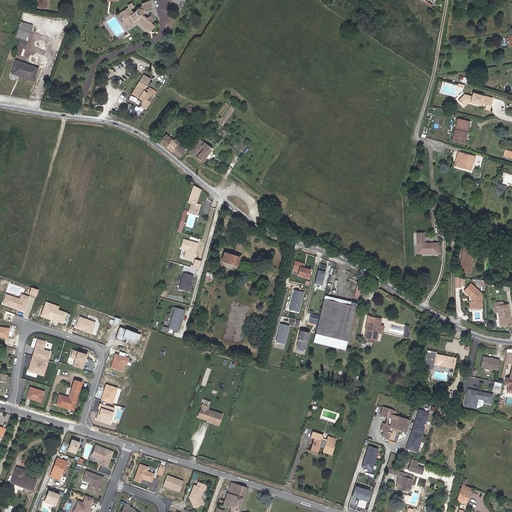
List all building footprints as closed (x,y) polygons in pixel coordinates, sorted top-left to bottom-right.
[(137,19),(146,27),(154,19),(150,15),(147,18),(144,15),(143,16),(141,15),(142,14),(142,13),(142,12),(142,11),(152,8),(149,1),(141,3),(142,6),(137,8),(137,9),(136,10),(135,11),(132,11),(131,11),(130,9),(134,7),(131,2),(127,5),(128,6),(120,12),(120,13),(124,19),(123,19),(126,25),(133,21),(134,21),(137,19)] [(124,19),(120,13),(116,15),(123,27),(126,25),(123,19),(124,19)] [(28,40),(33,27),(20,22),(15,36),(28,40)] [(24,49),(27,42),(20,40),(15,54),(19,56),(22,48),(24,49)] [(17,73),(34,79),(38,68),(15,60),(10,73),(17,75),(17,73)] [(148,93),(144,90),(150,79),(144,75),(132,93),(143,100),(142,107),(146,109),(156,92),(150,88),(148,93)] [(457,100),(462,105),(466,101),(469,102),(472,103),(472,101),(474,102),(474,103),(481,105),(482,102),(486,104),(485,109),(489,110),(493,98),(484,95),(483,96),(473,92),(471,96),(464,94),(457,100)] [(457,119),(453,139),(464,141),(469,122),(457,119)] [(166,134),(159,142),(178,159),(190,145),(178,135),(173,140),(166,134)] [(202,162),(204,159),(212,149),(199,139),(188,151),(202,162)] [(475,157),(458,152),(456,159),(460,160),(458,167),(470,170),(472,162),(473,163),(475,157)] [(201,189),(194,187),(189,202),(191,203),(188,211),(197,214),(200,204),(196,202),(201,189)] [(463,213),(449,207),(447,213),(461,219),(463,213)] [(188,212),(184,211),(178,231),(182,232),(188,212)] [(438,252),(437,242),(424,243),(424,233),(417,233),(417,253),(438,252)] [(198,244),(183,239),(180,249),(186,251),(183,259),(193,262),(198,244)] [(475,245),(465,243),(461,270),(470,272),(475,245)] [(238,266),(240,257),(224,252),(221,262),(238,266)] [(201,262),(195,260),(193,266),(191,265),(190,267),(198,270),(201,262)] [(308,278),(310,270),(304,268),(305,264),(295,261),(293,271),(299,272),(298,276),(308,278)] [(327,264),(321,263),(316,282),(322,283),(327,264)] [(191,288),(195,273),(185,270),(180,285),(191,288)] [(204,282),(211,285),(214,274),(207,272),(206,275),(204,282)] [(363,282),(358,281),(355,296),(359,296),(363,282)] [(470,282),(463,289),(473,297),(473,299),(471,300),(471,302),(472,303),(472,307),(481,307),(480,292),(470,282)] [(298,312),(304,292),(295,290),(290,309),(298,312)] [(24,311),(29,297),(21,294),(20,299),(6,294),(3,304),(24,311)] [(340,340),(348,342),(357,307),(325,299),(314,343),(338,349),(338,346),(340,347),(341,344),(339,343),(340,340)] [(46,302),(41,316),(51,319),(52,316),(67,321),(70,314),(57,310),(58,307),(46,302)] [(506,302),(495,304),(499,325),(502,324),(502,323),(504,323),(504,324),(509,323),(506,302)] [(179,331),(185,310),(176,307),(170,328),(179,331)] [(317,324),(319,316),(312,314),(310,322),(317,324)] [(85,332),(91,334),(95,322),(79,317),(76,327),(85,330),(85,332)] [(121,319),(115,317),(112,324),(118,327),(121,319)] [(291,318),(289,323),(299,326),(300,321),(291,318)] [(375,321),(375,319),(369,318),(368,323),(370,323),(369,327),(367,327),(366,330),(368,331),(366,338),(376,341),(378,333),(380,334),(382,328),(379,327),(381,322),(375,321)] [(284,344),(289,326),(281,323),(276,341),(284,344)] [(0,325),(0,336),(8,338),(9,327),(0,325)] [(141,335),(120,327),(115,339),(121,341),(122,338),(134,343),(136,339),(138,340),(141,335)] [(309,333),(301,330),(296,347),(305,349),(309,333)] [(39,357),(48,360),(50,352),(43,349),(46,342),(37,339),(32,355),(39,357)] [(73,365),(82,369),(87,355),(72,350),(70,357),(75,359),(73,365)] [(437,353),(427,351),(425,368),(434,369),(435,365),(451,368),(450,372),(454,373),(456,358),(437,355),(437,353)] [(127,364),(129,358),(115,354),(111,368),(121,371),(124,363),(127,364)] [(499,370),(501,360),(484,356),(482,366),(499,370)] [(48,360),(39,357),(38,362),(32,360),(31,362),(30,362),(28,370),(44,375),(48,360)] [(69,398),(60,395),(57,405),(74,410),(82,383),(74,381),(69,398)] [(117,388),(106,384),(101,400),(112,403),(117,388)] [(42,402),(44,392),(30,388),(27,398),(42,402)] [(464,406),(476,408),(477,402),(491,404),(493,393),(467,388),(464,406)] [(444,401),(456,403),(457,396),(453,395),(453,392),(452,391),(450,392),(450,394),(445,393),(444,401)] [(96,419),(109,423),(114,408),(99,403),(98,408),(99,408),(96,419)] [(209,406),(201,404),(196,418),(219,426),(223,414),(208,409),(209,406)] [(383,423),(381,429),(384,430),(383,436),(393,439),(395,434),(396,434),(398,429),(406,432),(409,421),(394,416),(396,411),(383,407),(381,415),(388,418),(386,424),(383,423)] [(429,413),(419,409),(406,448),(417,452),(425,428),(421,427),(423,423),(425,424),(429,413)] [(333,446),(335,439),(328,437),(327,440),(322,438),(323,435),(313,432),(312,437),(315,438),(312,449),(318,451),(320,447),(324,448),(323,452),(331,454),(334,446),(333,446)] [(78,442),(71,439),(67,450),(75,453),(78,442)] [(111,456),(113,452),(96,445),(92,455),(96,457),(97,459),(101,461),(100,464),(107,467),(110,460),(109,458),(110,457),(111,456)] [(362,467),(372,470),(375,460),(377,452),(377,450),(368,447),(365,457),(362,467)] [(60,479),(66,462),(58,459),(51,476),(60,479)] [(412,460),(409,470),(422,474),(424,468),(417,466),(418,462),(412,460)] [(152,482),(155,474),(147,471),(148,467),(140,464),(133,480),(140,483),(142,478),(152,482)] [(33,491),(37,481),(24,476),(26,471),(17,468),(12,483),(33,491)] [(409,492),(414,476),(390,468),(388,473),(399,476),(397,483),(398,483),(397,488),(409,492)] [(103,478),(86,472),(83,480),(90,483),(88,491),(97,494),(103,478)] [(174,490),(178,479),(167,475),(163,486),(174,490)] [(189,498),(194,508),(203,504),(200,497),(203,489),(205,490),(206,486),(198,482),(196,487),(194,486),(191,494),(192,495),(191,497),(189,498)] [(238,511),(247,488),(231,482),(228,493),(222,491),(218,504),(231,508),(230,511),(238,511)] [(371,491),(356,485),(352,495),(368,500),(371,491)] [(463,486),(458,501),(466,504),(471,488),(463,486)] [(57,503),(60,495),(49,490),(46,499),(57,503)] [(88,511),(93,498),(86,496),(83,503),(78,501),(76,507),(77,507),(76,508),(75,509),(75,510),(75,511),(88,511)] [(125,503),(122,511),(139,511),(134,510),(133,511),(132,510),(133,508),(133,507),(129,506),(130,505),(125,503)]
